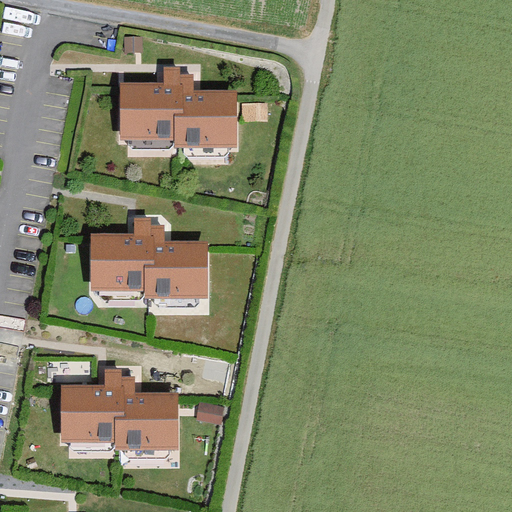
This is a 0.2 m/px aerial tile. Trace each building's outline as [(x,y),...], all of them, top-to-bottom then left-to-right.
[(165,86),(125,85),(125,146),(180,146),(181,77),(181,72),(165,71),(165,86)] [(181,77),(180,146),(180,152),(240,153),(240,95),(199,95),(199,77),(181,77)] [(125,235),(92,235),(92,295),(148,295),(148,226),(148,221),(133,221),(132,235),(125,235)] [(148,226),(148,295),(148,302),(207,302),(207,244),(166,244),(167,226),(148,226)] [(105,388),(65,388),(65,448),(120,448),(121,379),(121,374),(105,374),(105,388)] [(121,379),(120,448),(120,455),(180,455),(180,397),(139,397),(139,379),(121,379)] [(217,411),(200,408),(198,426),(214,428),(217,411)]
